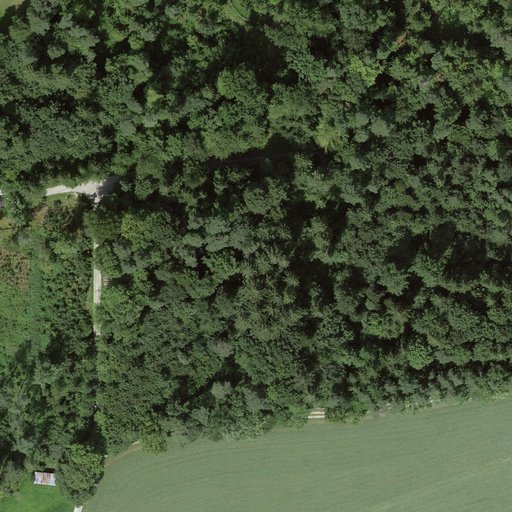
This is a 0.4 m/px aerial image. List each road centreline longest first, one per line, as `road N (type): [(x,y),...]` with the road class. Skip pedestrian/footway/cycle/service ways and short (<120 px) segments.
road 1 (track): [(511,57),(317,152),(144,173),(0,204)]
road 2 (track): [(95,458),(175,428),(398,401),(511,376)]
road 3 (track): [(78,511),(95,458),(99,188)]
